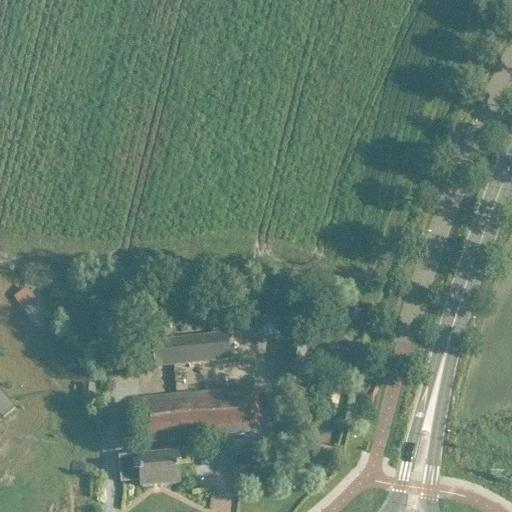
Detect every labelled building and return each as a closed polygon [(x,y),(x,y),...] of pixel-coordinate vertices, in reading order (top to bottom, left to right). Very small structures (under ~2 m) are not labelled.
[(27,288),(13,298),(21,309),(34,299),(27,288)] [(151,344),(154,368),(229,360),(226,336),(151,344)] [(287,345),(286,354),(283,383),(287,383),(286,395),(298,396),(299,384),(304,385),(308,347),(287,345)] [(258,389),(178,398),(182,440),(262,431),(258,389)] [(15,408),(0,392),(0,391),(0,416),(2,419),(15,408)] [(145,444),(182,440),(178,398),(141,403),(145,444)] [(28,407),(0,430),(0,509),(3,511),(28,474),(5,459),(25,442),(27,444),(46,428),(28,407)] [(180,484),(177,454),(120,459),(122,483),(140,481),(141,488),(180,484)]
